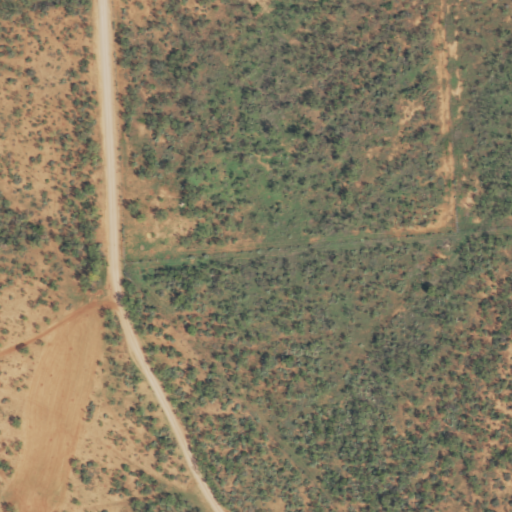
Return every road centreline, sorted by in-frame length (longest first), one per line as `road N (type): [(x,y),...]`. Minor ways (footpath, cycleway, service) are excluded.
road 1 (residential): [(211,511),(156,382),(119,0)]
road 2 (residential): [(151,511),(0,408)]
road 3 (residential): [(0,384),(25,362),(150,312)]
